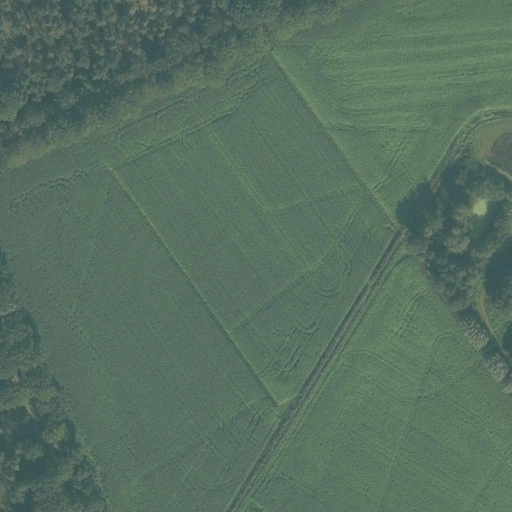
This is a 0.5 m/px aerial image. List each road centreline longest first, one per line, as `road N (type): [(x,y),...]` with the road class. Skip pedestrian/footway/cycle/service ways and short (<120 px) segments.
road 1 (track): [(0,141),(285,0)]
road 2 (track): [(77,511),(0,323)]
